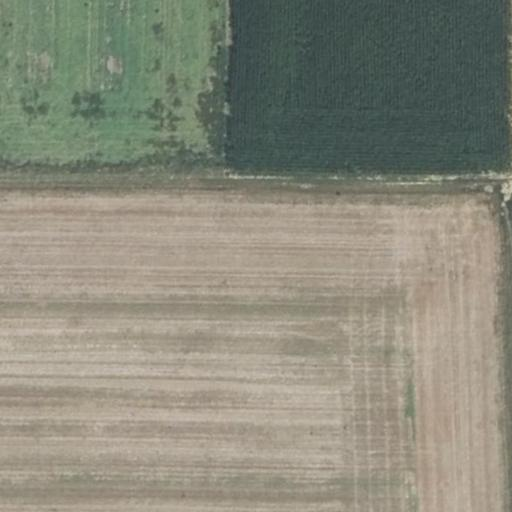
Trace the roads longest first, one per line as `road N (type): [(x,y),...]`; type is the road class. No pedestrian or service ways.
road 1 (track): [(0,175),(511,184)]
road 2 (track): [(499,0),(511,258)]
